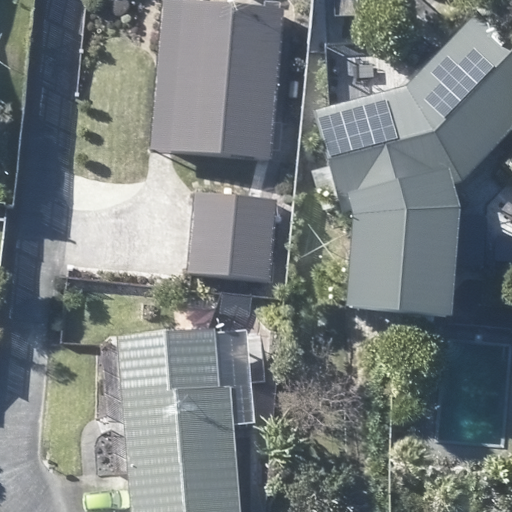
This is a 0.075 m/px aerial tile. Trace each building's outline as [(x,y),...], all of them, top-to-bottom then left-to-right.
[(258,154),(269,19),(149,8),(137,159),(148,159),(169,161),(257,169),(258,154)] [(449,188),(511,123),(511,80),(455,26),(442,40),(423,61),(388,97),(321,116),(292,125),(321,226),(400,202),(449,188)] [(258,287),(264,209),(194,203),(183,203),(177,272),(176,281),(258,287)] [(424,321),(404,321),(403,349),(424,349),(424,321)] [(204,398),(202,355),(200,341),(104,346),(108,416),(110,434),(111,475),(113,511),(223,511),(223,502),(220,431),(217,397),(204,398)]
